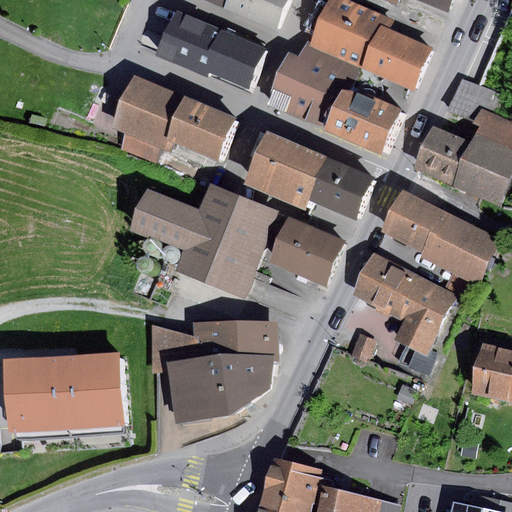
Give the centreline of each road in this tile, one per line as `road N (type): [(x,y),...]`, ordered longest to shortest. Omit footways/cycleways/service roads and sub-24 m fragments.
road 1 (primary): [(246,510),(401,176)]
road 2 (residential): [(304,0),(256,113),(401,176)]
road 3 (residential): [(246,510),(143,487),(52,511)]
road 4 (primary): [(401,176),(483,0)]
road 5 (track): [(0,313),(60,303),(164,317)]
